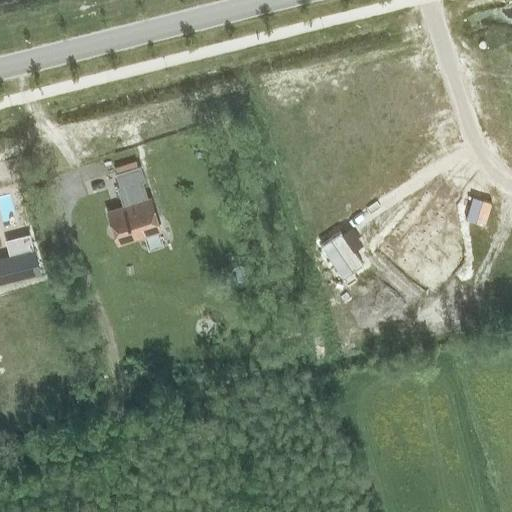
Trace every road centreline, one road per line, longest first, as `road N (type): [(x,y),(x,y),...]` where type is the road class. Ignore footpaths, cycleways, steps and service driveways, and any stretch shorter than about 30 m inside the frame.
road 1 (unknown): [(0,459),(57,432),(82,406),(94,367),(91,185)]
road 2 (tertiary): [(289,0),(0,72)]
road 3 (residential): [(425,0),(471,139),(494,176),(511,185)]
